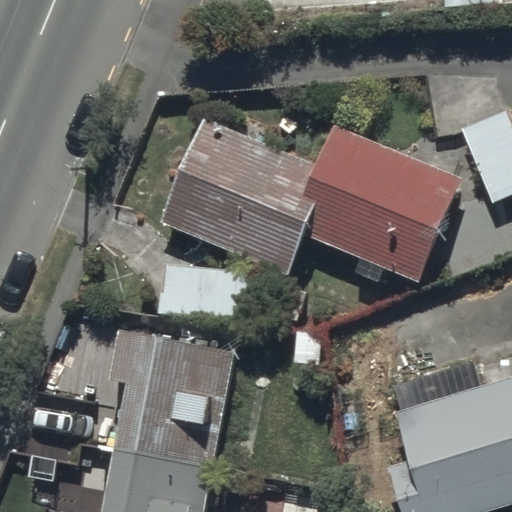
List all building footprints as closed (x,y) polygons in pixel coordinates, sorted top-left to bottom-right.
[(511,106),(511,104),(464,124),(496,196),(511,189),(511,106)] [(209,106),(164,214),(292,269),(309,229),(423,279),(470,171),(341,116),(324,155),(209,106)] [(165,258),(160,307),(249,315),(254,266),(165,258)] [(124,314),(115,365),(134,370),(110,497),(93,495),(90,511),(222,511),(210,510),(239,333),(124,314)] [(511,368),(483,377),(475,352),(398,376),(404,399),(398,401),(412,447),(389,454),(408,511),(447,511),(511,492),(511,368)]
